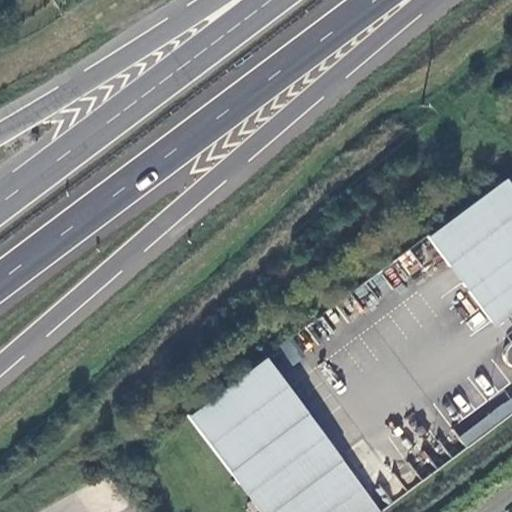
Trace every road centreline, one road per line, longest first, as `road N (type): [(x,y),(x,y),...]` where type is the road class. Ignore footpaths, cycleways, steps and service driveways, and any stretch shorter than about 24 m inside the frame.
road 1 (trunk): [(0,367),(429,0)]
road 2 (trunk): [(0,280),(375,0)]
road 3 (trunk): [(267,0),(0,202)]
road 4 (trunk): [(247,0),(0,130)]
